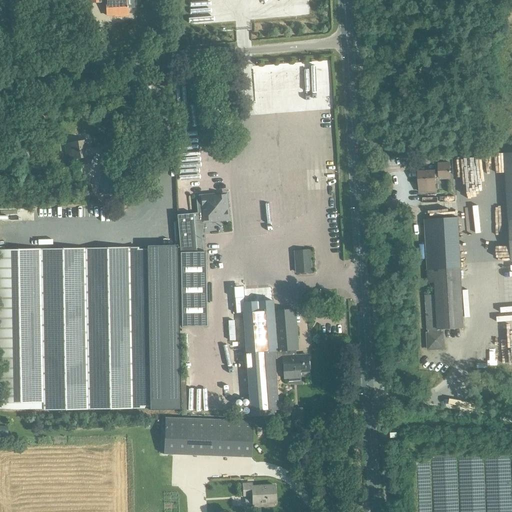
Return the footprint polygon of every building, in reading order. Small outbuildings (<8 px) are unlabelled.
[(90,0),(91,4),(105,2),(106,15),(115,15),(115,16),(128,15),(127,8),(133,8),(133,0),(90,0)] [(86,140),(65,143),(66,154),(69,154),(70,161),(83,158),(84,166),(90,165),(86,140)] [(438,163),(439,180),(451,179),(450,162),(438,163)] [(435,171),(418,172),(419,192),(436,191),(435,171)] [(179,252),(179,255),(180,324),(206,324),(206,252),(203,252),(201,237),(205,221),(227,219),(225,195),(201,197),(201,199),(197,199),(198,213),(193,214),(196,252),(179,252)] [(99,239),(99,226),(35,227),(35,219),(0,218),(0,240),(28,240),(28,250),(54,250),(54,239),(99,239)] [(458,218),(425,220),(428,270),(461,269),(458,218)] [(107,239),(129,238),(128,225),(106,226),(107,239)] [(503,231),(484,232),(485,253),(495,252),(495,249),(504,249),(503,231)] [(179,249),(32,251),(0,251),(0,409),(180,408),(179,249)] [(295,274),(312,273),(310,250),(293,251),(295,274)] [(463,307),(461,269),(428,270),(426,270),(426,276),(434,276),(435,295),(425,296),(426,331),(428,331),(428,333),(427,333),(428,350),(444,349),(443,332),(438,333),(437,330),(464,328),(464,326),(463,307)] [(320,305),(320,298),(311,299),(311,306),(315,305),(316,312),(324,312),(324,305),(320,305)] [(272,300),(242,303),(246,353),(276,352),(273,311),(272,300)] [(295,309),(273,311),(276,352),(295,350),(298,350),(295,309)] [(296,356),(295,350),(276,352),(277,360),(282,359),(283,374),(283,380),(301,378),(300,372),(309,371),(307,355),(296,356)] [(277,360),(276,352),(246,353),(250,411),(250,417),(272,416),(272,410),(278,409),(274,360),(277,360)] [(167,447),(166,463),(250,464),(250,458),(254,458),(255,449),(167,447)] [(274,485),(252,487),(252,483),(242,483),(242,496),(253,496),(253,506),(262,506),(262,503),(275,502),(274,485)]
